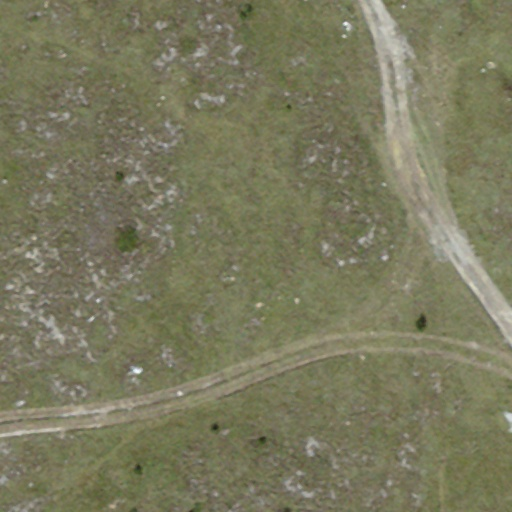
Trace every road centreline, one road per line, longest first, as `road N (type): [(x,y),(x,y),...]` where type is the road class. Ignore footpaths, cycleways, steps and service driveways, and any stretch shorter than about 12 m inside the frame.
road 1 (track): [(0,427),(159,404),(347,338),(451,348),(511,366)]
road 2 (track): [(368,0),(382,33),(405,160),(442,231),(511,320)]
